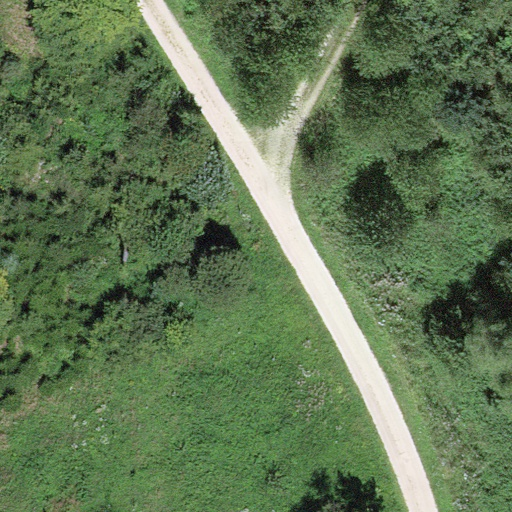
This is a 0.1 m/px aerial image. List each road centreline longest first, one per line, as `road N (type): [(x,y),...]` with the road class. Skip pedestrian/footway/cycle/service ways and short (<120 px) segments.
road 1 (track): [(134,0),(249,173),(397,439),(415,511)]
road 2 (track): [(249,173),(349,0)]
